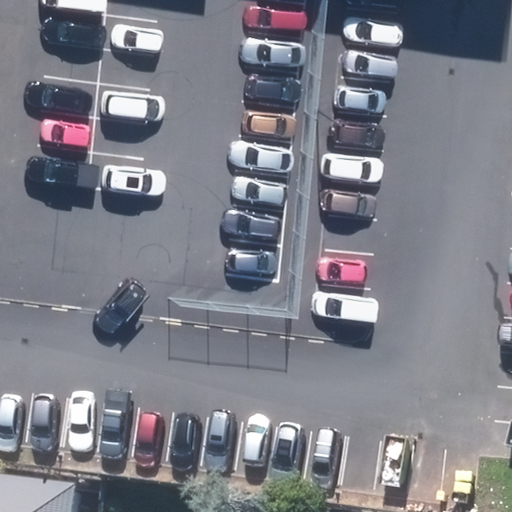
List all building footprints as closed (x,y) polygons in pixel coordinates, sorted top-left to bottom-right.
[(360,0),(73,0),(195,15),(196,5),(358,26),(360,0)] [(511,43),(511,0),(411,0),(406,41),(510,57),(511,43)] [(511,93),(439,84),(441,64),(392,57),(389,77),(280,62),(283,42),(246,37),(243,57),(168,47),(170,27),(142,23),(139,43),(110,39),(97,139),(511,195),(511,93)] [(0,282),(55,288),(66,192),(79,193),(97,39),(0,28),(0,282)] [(0,471),(0,511),(96,511),(100,484),(0,471)]
